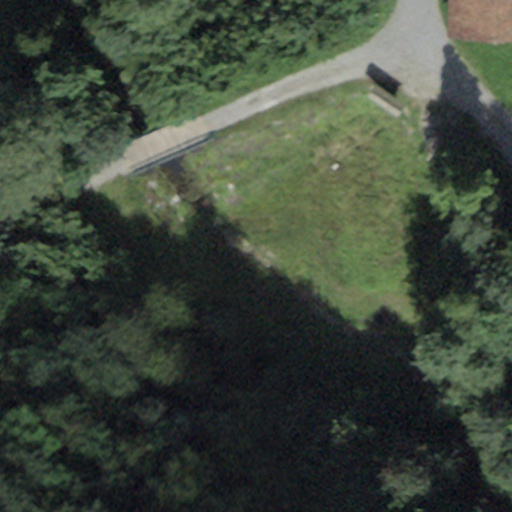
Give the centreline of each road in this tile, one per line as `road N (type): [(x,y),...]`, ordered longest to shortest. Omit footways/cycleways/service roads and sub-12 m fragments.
road 1 (track): [(375,61),(46,192),(0,182)]
road 2 (track): [(375,61),(472,71),(511,152)]
